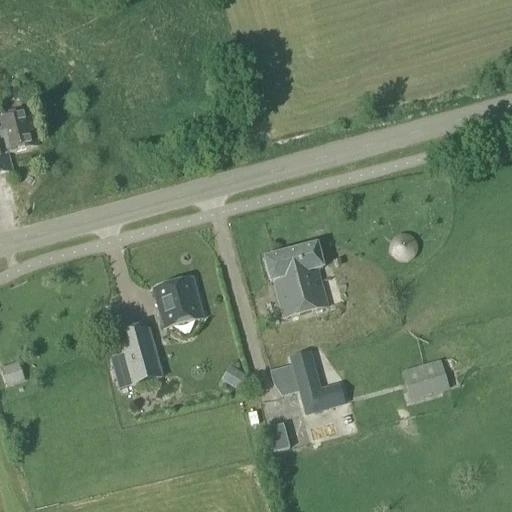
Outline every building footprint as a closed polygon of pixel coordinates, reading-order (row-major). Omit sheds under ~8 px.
[(29,112),(0,119),(0,175),(11,173),(7,156),(38,148),(29,112)] [(327,310),(316,272),(322,270),(316,247),(264,262),(270,284),(273,284),(283,321),(327,310)] [(164,332),(202,322),(191,281),(153,292),(164,332)] [(139,335),(138,329),(124,333),(125,338),(115,341),(128,390),(163,381),(150,332),(139,335)] [(320,391),(309,355),(289,361),(305,418),(343,408),(337,386),(320,391)] [(409,404),(448,393),(440,363),(401,374),(409,404)] [(6,390),(24,384),(18,364),(0,370),(6,390)] [(235,393),(245,378),(230,368),(220,383),(235,393)]
